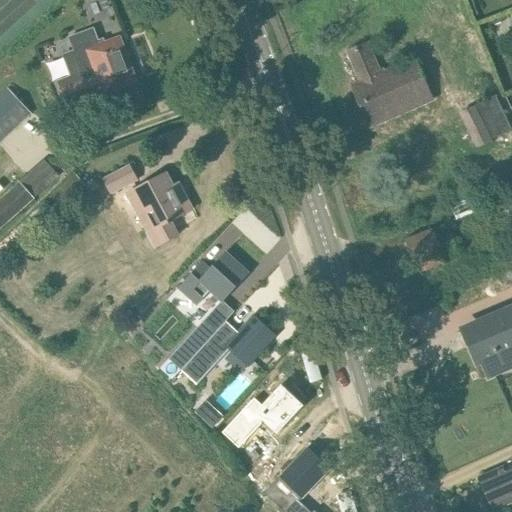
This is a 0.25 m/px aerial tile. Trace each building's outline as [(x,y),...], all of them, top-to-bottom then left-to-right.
[(100,45),(93,29),(68,38),(73,50),(62,55),(70,76),(56,81),(59,88),(58,89),(65,107),(102,94),(103,95),(136,82),(119,37),(100,45)] [(431,99),(415,61),(380,76),(367,44),(349,52),(362,83),(354,86),(371,126),(431,99)] [(0,143),(32,113),(8,88),(0,94),(0,143)] [(496,95),(460,113),(478,148),(493,141),(492,139),(511,129),(497,97),(496,95)] [(0,228),(59,175),(45,160),(21,182),(20,181),(0,198),(0,228)] [(110,194),(125,186),(138,179),(130,166),(103,180),(110,194)] [(74,172),(50,195),(52,196),(64,209),(66,211),(90,188),(74,172)] [(166,174),(133,191),(140,205),(133,208),(154,248),(178,236),(171,223),(173,222),(172,220),(192,210),(178,184),(173,187),(166,174)] [(451,206),(457,220),(482,210),(476,196),(451,206)] [(464,261),(460,251),(448,222),(432,229),(432,228),(406,239),(419,272),(431,268),(433,273),(464,261)] [(199,260),(175,286),(196,306),(210,291),(223,302),(249,273),(226,252),(210,269),(199,260)] [(511,309),(465,329),(479,362),(484,360),(490,374),(510,365),(507,356),(511,353),(511,330),(511,329),(511,328),(511,309)] [(96,342),(108,332),(95,316),(62,342),(70,353),(60,361),(75,379),(106,354),(96,342)] [(217,331),(181,370),(196,384),(230,349),(249,367),(277,337),(254,316),(239,332),(227,321),(217,331)] [(160,363),(178,348),(153,319),(136,334),(160,363)] [(205,320),(169,359),(181,370),(217,331),(205,320)] [(116,366),(106,354),(75,379),(89,396),(99,388),(107,398),(141,371),(128,356),(116,366)] [(105,416),(120,433),(151,408),(141,397),(154,387),(141,371),(107,398),(116,407),(105,416)] [(255,396),(231,418),(241,428),(259,412),(270,425),(292,404),(278,390),(263,403),(255,396)] [(0,448),(5,454),(43,424),(25,403),(0,422),(0,448)] [(161,420),(151,408),(120,433),(134,450),(145,442),(153,452),(186,426),(173,410),(161,420)] [(5,455),(9,452),(25,471),(60,444),(43,424),(5,454),(5,455)] [(196,463),(187,451),(199,441),(186,426),(153,452),(161,462),(150,470),(165,488),(196,463)] [(25,471),(42,492),(76,464),(60,444),(25,471)] [(308,447),(277,480),(294,496),(281,509),(283,511),(318,511),(317,510),(315,511),(311,511),(301,502),(331,469),(308,447)] [(179,505),(190,497),(198,507),(231,480),(218,465),(206,475),(196,463),(165,488),(179,505)] [(511,463),(508,465),(479,477),(493,511),(511,502),(511,463)] [(76,464),(42,492),(59,511),(93,485),(76,464)] [(202,511),(236,511),(232,506),(244,496),(231,480),(198,507),(202,511)] [(59,511),(101,511),(110,505),(93,485),(59,511)]
